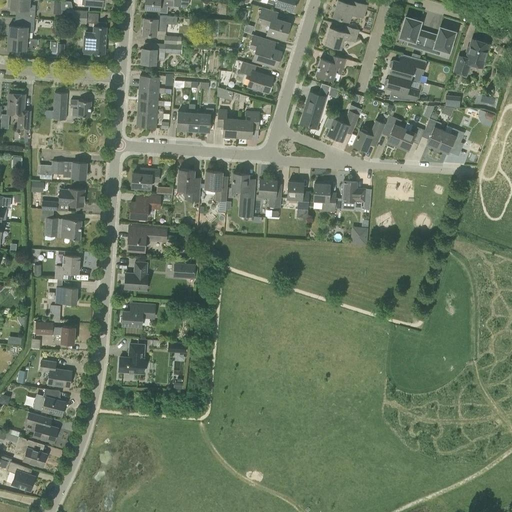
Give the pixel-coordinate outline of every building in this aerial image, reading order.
[(35,5),(29,5),(29,0),(10,0),(9,8),(16,8),(15,16),(34,18),(35,17),(37,17),(38,10),(35,10),(35,5)] [(144,0),(144,9),(159,10),(159,12),(167,13),(167,6),(173,7),(185,7),(188,5),(188,0),(144,0)] [(293,10),(296,0),(276,0),(275,5),(293,10)] [(367,5),(354,0),(352,5),(338,0),(333,16),(347,21),(350,14),(363,18),(367,5)] [(61,1),(61,9),(73,10),(71,1),(61,1)] [(284,39),(289,23),(276,19),(278,12),(261,7),(257,22),(269,26),(267,34),(284,39)] [(72,23),(86,24),(87,11),(73,10),(72,23)] [(142,34),(155,35),(155,31),(166,32),(166,24),(189,25),(190,17),(156,15),(156,20),(143,19),(142,34)] [(7,36),(27,37),(27,32),(33,33),(34,18),(15,16),(14,25),(8,24),(7,36)] [(407,45),(422,49),(427,32),(418,30),(420,21),(405,17),(399,37),(409,40),(407,45)] [(84,53),(104,55),(106,27),(106,23),(94,21),(93,33),(85,33),(84,53)] [(246,22),(244,30),(252,33),(254,25),(246,22)] [(325,43),(340,48),(343,39),(355,42),(359,30),(346,26),(344,32),(329,28),(325,43)] [(437,35),(427,32),(422,49),(438,54),(440,49),(448,52),(454,32),(439,27),(437,35)] [(276,67),(280,51),(273,49),(276,41),(253,34),(249,47),(255,49),(252,59),(276,67)] [(27,37),(7,36),(7,47),(22,48),(22,50),(27,50),(27,49),(32,49),(32,45),(36,46),(36,38),(27,38),(27,37)] [(163,44),(181,45),(181,37),(164,36),(163,44)] [(489,44),(471,39),(466,57),(458,55),(452,72),(466,76),(470,64),(482,67),(489,44)] [(56,52),(57,44),(57,42),(50,41),(49,52),(56,52)] [(140,63),(155,64),(155,60),(164,60),(165,52),(180,53),(181,45),(163,44),(144,42),(144,48),(141,48),(140,63)] [(65,44),(57,44),(56,52),(56,54),(64,54),(65,44)] [(315,75),(332,80),(334,72),(341,74),(345,58),(327,53),(325,59),(320,58),(315,75)] [(393,60),(389,73),(410,79),(412,70),(422,72),(426,60),(401,54),(399,61),(393,60)] [(268,93),(273,77),(254,71),(256,65),(242,61),(239,72),(250,75),(246,87),(268,93)] [(407,88),(410,79),(389,73),(386,86),(391,88),(389,99),(414,100),(417,90),(407,88)] [(165,88),(158,88),(159,80),(165,81),(166,76),(158,75),(158,77),(140,75),(139,88),(165,90),(165,88)] [(228,83),(235,85),(237,79),(230,76),(228,83)] [(329,86),(321,84),(318,95),(310,92),(301,123),(316,127),(325,97),(329,86)] [(217,87),(216,96),(231,100),(233,91),(217,87)] [(165,90),(139,88),(138,101),(164,103),(164,101),(157,100),(158,93),(164,93),(165,90)] [(9,92),(7,113),(17,113),(16,128),(30,129),(31,110),(23,110),(25,94),(9,92)] [(65,120),(67,93),(54,92),(53,110),(44,110),(44,118),(65,120)] [(249,97),(239,94),(238,111),(242,111),(243,101),(249,101),(249,97)] [(445,94),(444,106),(459,107),(460,96),(445,94)] [(71,115),(89,117),(90,101),(70,100),(70,108),(72,108),(71,115)] [(164,103),(138,101),(137,113),(169,116),(169,114),(163,114),(163,113),(157,113),(157,105),(164,106),(164,103)] [(176,129),(187,130),(189,103),(188,112),(177,111),(176,129)] [(189,103),(187,130),(198,131),(199,113),(194,112),(195,104),(189,103)] [(263,111),(265,113),(270,113),(270,104),(265,104),(262,107),(263,111)] [(205,107),(205,113),(199,113),(198,131),(209,131),(210,114),(212,114),(213,108),(205,107)] [(237,136),(238,119),(227,118),(227,109),(218,108),(216,127),(223,127),(223,135),(237,136)] [(245,110),(245,119),(238,119),(237,136),(251,137),(251,130),(258,130),(259,111),(245,110)] [(326,134),(342,140),(345,132),(351,134),(359,114),(348,110),(343,122),(333,118),(326,134)] [(490,127),(494,115),(479,110),(477,116),(481,124),(490,127)] [(169,118),(169,116),(137,113),(136,126),(156,128),(156,118),(163,118),(169,118)] [(397,146),(404,128),(399,126),(401,120),(389,115),(381,133),(387,136),(385,141),(397,146)] [(436,148),(444,130),(438,128),(441,123),(429,118),(424,130),(421,136),(428,139),(426,144),(436,148)] [(353,145),(365,150),(369,144),(375,146),(385,123),(375,119),(369,133),(359,129),(353,145)] [(406,122),(404,128),(397,146),(407,150),(410,141),(418,144),(421,136),(424,130),(406,122)] [(452,128),(450,133),(444,130),(436,148),(447,153),(448,151),(458,156),(463,143),(460,142),(464,133),(452,128)] [(15,155),(14,165),(23,166),(23,155),(15,155)] [(39,174),(51,175),(52,173),(63,174),(64,161),(52,161),(51,165),(40,164),(39,174)] [(85,178),(86,163),(67,162),(66,177),(85,178)] [(131,187),(150,188),(151,182),(158,183),(159,169),(140,167),(139,174),(132,173),(131,187)] [(179,169),(177,190),(184,190),(184,200),(199,201),(201,177),(193,176),(194,170),(179,169)] [(206,171),(205,188),(215,188),(214,200),(219,200),(226,201),(228,176),(221,175),(221,172),(206,171)] [(232,173),(231,189),(240,190),(239,203),(241,203),(241,215),(251,216),(254,181),(247,180),(248,174),(232,173)] [(280,207),(280,201),(281,191),(282,184),(275,183),(276,180),(259,179),(258,195),(269,196),(268,207),(280,207)] [(287,201),(287,198),(297,199),(296,217),(307,218),(309,191),(302,191),(303,182),(288,181),(287,191),(281,191),(280,201),(287,201)] [(364,202),(365,188),(356,187),(356,182),(343,181),(341,208),(354,209),(354,206),(360,207),(360,201),(364,202)] [(31,191),(42,191),(43,182),(32,182),(31,191)] [(334,212),(335,204),(328,203),(329,184),(314,183),(313,200),(322,200),(321,211),(334,212)] [(60,190),(59,203),(57,203),(57,202),(43,201),(42,210),(67,211),(68,204),(84,205),(84,190),(70,189),(70,190),(60,190)] [(129,218),(146,219),(147,208),(160,210),(161,195),(136,193),(135,201),(130,201),(129,218)] [(0,221),(2,222),(2,221),(1,221),(2,207),(9,207),(10,198),(0,197),(0,221)] [(225,209),(226,201),(219,200),(218,211),(225,212),(225,209)] [(80,239),(82,220),(53,218),(54,212),(41,211),(40,217),(45,218),(44,236),(61,237),(61,238),(80,239)] [(166,229),(137,227),(137,234),(128,234),(127,250),(144,251),(145,240),(165,241),(166,229)] [(365,244),(366,234),(366,231),(358,230),(357,233),(357,243),(365,244)] [(186,233),(185,245),(196,245),(197,233),(186,233)] [(80,257),(64,256),(63,265),(55,265),(54,278),(72,280),(72,273),(79,273),(80,257)] [(124,289),(146,290),(147,275),(146,275),(147,263),(135,262),(134,274),(125,273),(124,289)] [(174,263),(174,276),(193,278),(194,265),(174,263)] [(56,287),(55,303),(61,303),(76,304),(77,288),(56,287)] [(120,316),(120,322),(122,322),(122,324),(141,325),(142,317),(153,318),(154,305),(136,304),(135,312),(123,311),(122,316),(120,316)] [(48,305),(47,317),(60,318),(60,305),(48,305)] [(39,339),(39,334),(62,335),(61,343),(74,343),(75,327),(62,327),(52,327),(53,322),(33,321),(31,349),(40,349),(40,340),(39,339)] [(168,342),(168,351),(177,351),(177,342),(168,342)] [(144,345),(129,344),(128,358),(119,357),(118,371),(143,373),(144,359),(143,359),(144,345)] [(69,387),(71,371),(55,369),(56,361),(41,359),(39,371),(49,372),(48,384),(69,387)] [(61,415),(65,401),(62,401),(60,396),(61,392),(59,391),(45,388),(43,396),(37,394),(33,408),(61,415)] [(0,395),(0,402),(7,405),(9,396),(1,394),(0,395)] [(54,441),(57,428),(50,426),(52,418),(28,412),(25,423),(35,426),(33,436),(54,441)] [(34,441),(18,436),(14,450),(25,454),(23,460),(42,466),(46,453),(32,449),(34,441)] [(30,491),(35,476),(27,473),(29,468),(10,461),(7,470),(15,473),(11,484),(30,491)]
